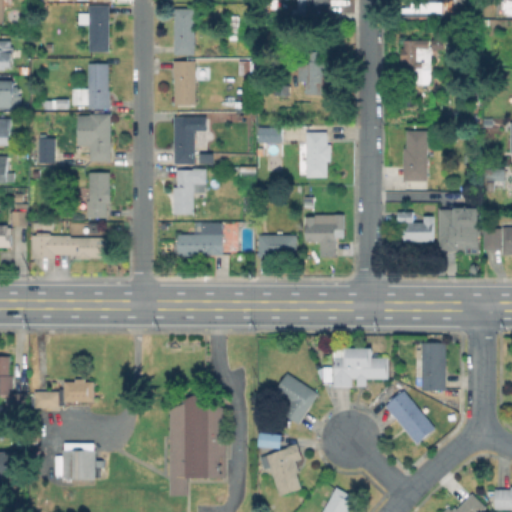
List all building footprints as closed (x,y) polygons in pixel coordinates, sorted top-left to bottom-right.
[(332,0),(332,20),(307,20),(308,14),(299,13),(299,0),(332,0)] [(443,0),(443,16),(403,15),(403,6),(407,6),(407,3),(413,3),(413,0),(443,0)] [(511,0),(511,14),(508,14),(508,13),(505,12),(505,8),(503,8),(504,0),(511,0)] [(111,7),(111,50),(92,50),(92,22),(81,22),(81,11),(92,11),(92,7),(111,7)] [(195,7),(195,53),(175,53),(176,7),(195,7)] [(242,13),(242,40),(227,40),(228,13),(242,13)] [(0,38),(12,38),(12,49),(15,49),(15,70),(0,70),(0,38)] [(430,39),(431,46),(433,46),(433,82),(403,82),(403,47),(406,47),(406,38),(430,39)] [(322,49),(322,60),(328,60),(328,62),(331,62),(330,73),(327,73),(327,81),(322,81),(322,93),(306,92),(306,80),(300,79),(300,63),(310,63),(310,60),(312,60),(312,49),(322,49)] [(197,60),(196,103),(176,103),(176,77),(175,77),(174,59),(197,60)] [(240,75),(241,59),(253,59),(253,75),(240,75)] [(109,62),(109,89),(111,89),(111,107),(89,107),(90,103),(73,103),(73,87),(90,87),(90,62),(109,62)] [(23,87),(23,109),(0,109),(0,78),(17,78),(17,87),(23,87)] [(290,84),(290,94),(275,94),(275,84),(290,84)] [(44,109),(44,98),(70,98),(70,110),(44,109)] [(90,161),(91,114),(112,114),(111,161),(90,161)] [(0,116),(13,116),(13,145),(0,145),(0,116)] [(177,162),(177,118),(197,118),(196,162),(177,162)] [(283,127),(283,141),(260,140),(260,126),(283,127)] [(429,129),(428,180),(404,180),(404,146),(408,146),(408,129),(429,129)] [(328,131),(328,143),(331,143),(332,160),(329,160),(329,175),(308,175),(308,131),(328,131)] [(57,138),(57,161),(39,161),(39,132),(49,132),(49,138),(57,138)] [(0,154),(10,154),(10,184),(0,183),(0,154)] [(241,176),(241,163),(257,163),(257,176),(241,176)] [(206,182),(206,191),(195,190),(195,212),(175,212),(175,186),(178,186),(179,167),(208,167),(208,182),(206,182)] [(506,168),(506,180),(486,180),(486,168),(506,168)] [(112,188),(112,202),(108,202),(107,216),(88,216),(89,199),(91,199),(91,171),(111,171),(111,188),(112,188)] [(29,202),(29,224),(13,224),(13,209),(17,209),(17,202),(29,202)] [(480,207),(480,251),(441,251),(441,207),(480,207)] [(414,221),(425,221),(425,214),(435,215),(435,240),(405,240),(405,221),(399,221),(400,210),(413,210),(414,221)] [(345,213),(345,228),(336,228),(336,255),(321,255),(321,240),(307,240),(307,215),(317,215),(317,221),(336,221),(336,213),(345,213)] [(223,221),(223,253),(205,253),(205,255),(179,254),(179,233),(203,233),(203,221),(223,221)] [(0,225),(8,225),(8,247),(0,246),(0,225)] [(511,226),(482,226),(482,251),(511,250),(511,226)] [(298,234),(297,254),(281,254),(281,257),(260,256),(260,233),(298,234)] [(107,237),(107,256),(91,256),(91,258),(77,257),(77,253),(56,253),(56,257),(33,257),(33,234),(72,234),(71,236),(107,237)] [(449,341),(448,389),(423,388),(424,364),(416,364),(416,357),(425,357),(425,340),(449,341)] [(17,374),(17,396),(0,396),(0,353),(14,353),(14,374),(17,374)] [(390,356),(390,378),(368,378),(368,384),(358,384),(358,378),(354,377),(354,384),(335,384),(336,355),(390,356)] [(319,393),(300,422),(284,411),(292,399),(277,390),(288,372),(319,393)] [(87,377),(87,380),(96,380),(96,402),(67,402),(67,404),(61,404),(61,407),(36,407),(36,390),(61,390),(61,380),(77,380),(77,377),(87,377)] [(405,389),(409,393),(413,390),(417,395),(414,398),(437,426),(417,442),(387,404),(405,389)] [(225,407),(226,477),(189,475),(189,494),(172,493),(171,407),(185,402),(184,398),(212,398),(212,402),(225,407)] [(256,445),(278,447),(280,434),(257,431),(256,445)] [(97,442),(97,478),(64,477),(65,441),(97,442)] [(297,459),(300,471),(298,472),(303,487),(281,494),(273,470),(268,472),(262,455),(299,443),(304,456),(297,459)] [(0,450),(19,450),(20,472),(4,473),(4,474),(0,474),(0,450)] [(353,510),(351,511),(324,511),(340,485),(358,496),(350,509),(353,510)] [(511,507),(496,507),(496,487),(511,488),(511,485),(511,507)] [(488,506),(482,511),(444,511),(450,506),(453,509),(457,506),(459,508),(474,492),(488,506)]
